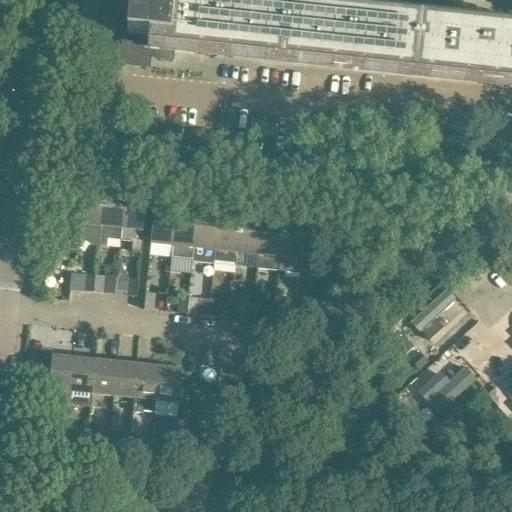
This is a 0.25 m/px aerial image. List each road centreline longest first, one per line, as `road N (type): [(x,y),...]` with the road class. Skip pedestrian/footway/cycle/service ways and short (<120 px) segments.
road 1 (residential): [(96,149),(338,172),(344,111),(102,87)]
road 2 (unclassified): [(191,511),(194,490),(215,457),(398,264),(468,216),(511,201)]
road 3 (residential): [(275,338),(3,308)]
road 4 (residential): [(3,308),(21,142)]
